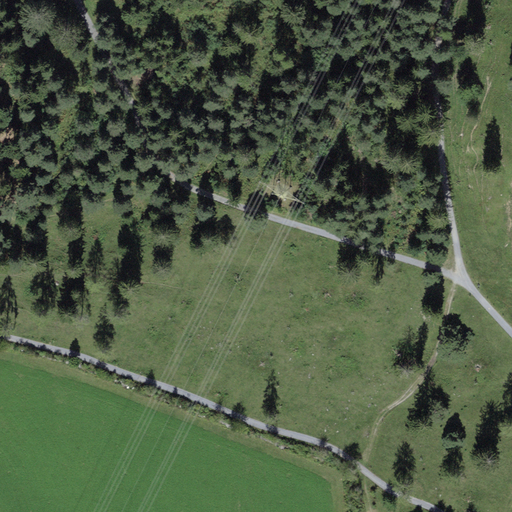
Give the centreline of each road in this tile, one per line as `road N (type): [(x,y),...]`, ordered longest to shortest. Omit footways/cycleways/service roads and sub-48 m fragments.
road 1 (track): [(86,0),(168,175),(236,209),(341,233),(460,279)]
road 2 (track): [(439,511),(319,442),(0,335)]
road 3 (track): [(448,0),(434,64),(460,279)]
